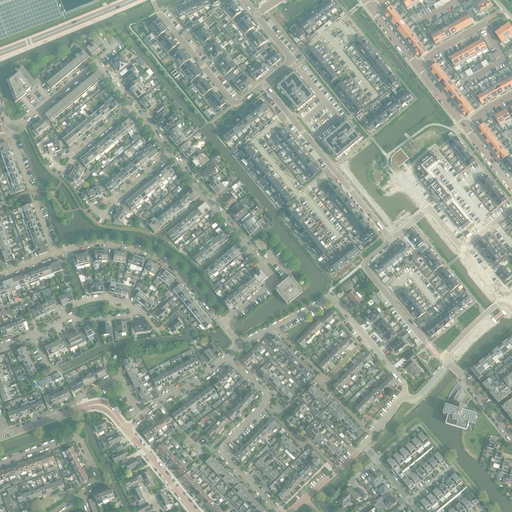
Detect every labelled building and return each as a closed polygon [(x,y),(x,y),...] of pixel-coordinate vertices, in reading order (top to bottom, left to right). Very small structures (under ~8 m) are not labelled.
[(0,0),(0,40),(8,37),(62,17),(55,0),(0,0)] [(196,0),(193,1),(198,12),(204,9),(204,8),(203,8),(199,0),(196,0)] [(206,0),(199,0),(203,8),(204,8),(209,5),(206,0)] [(329,0),(326,0),(323,3),(331,12),(336,8),(329,0)] [(409,0),(402,0),(408,9),(413,6),(409,0)] [(482,0),(478,0),(473,3),(475,6),(475,7),(479,13),(479,12),(481,14),(484,11),(483,10),(490,5),(489,4),(490,3),(488,0),(487,1),(486,0),(484,0),(483,1),(482,0)] [(193,1),(188,4),(193,15),(198,12),(193,1)] [(224,6),(222,8),(228,15),(237,7),(238,8),(238,7),(234,2),(228,7),(226,4),(224,6)] [(324,4),(319,8),(326,16),(331,12),(323,3),(324,4)] [(182,6),(186,15),(187,17),(193,15),(188,4),(182,6)] [(182,5),(175,8),(180,18),(186,15),(182,6),(182,5)] [(392,6),(384,12),(385,14),(385,15),(387,18),(388,17),(396,11),(392,6)] [(237,7),(228,15),(233,23),(238,19),(238,18),(236,16),(241,12),(238,8),(237,7)] [(319,8),(314,12),(321,20),(326,16),(319,8)] [(396,11),(388,17),(391,21),(391,22),(398,16),(399,16),(400,15),(396,11)] [(314,12),(309,16),(317,25),(316,24),(321,20),(314,12)] [(462,17),(467,26),(473,23),(471,19),(468,14),(462,17)] [(304,19),(312,29),(317,25),(309,16),(305,19),(304,19)] [(398,16),(391,22),(395,26),(402,20),(399,16),(398,16)] [(238,19),(233,23),(235,25),(236,25),(240,30),(250,22),(251,22),(247,18),(246,17),(240,21),(238,19)] [(462,17),(457,20),(462,30),(462,29),(467,26),(462,17)] [(304,19),(299,23),(306,32),(311,28),(312,29),(304,19)] [(149,22),(144,26),(146,29),(148,28),(152,32),(152,33),(161,25),(161,26),(161,25),(158,21),(156,20),(151,25),(149,22)] [(402,20),(395,26),(398,30),(398,31),(406,25),(402,20)] [(457,20),(452,23),(457,32),(462,30),(457,20)] [(250,22),(240,30),(244,35),(246,38),(251,34),(249,32),(254,27),(250,22)] [(452,23),(446,26),(447,27),(452,36),(452,35),(457,32),(452,23)] [(501,41),(502,43),(511,35),(511,28),(508,23),(495,33),(501,41)] [(200,30),(194,35),(198,40),(199,39),(207,32),(203,28),(205,26),(203,24),(198,28),(200,30)] [(152,32),(151,33),(155,39),(157,41),(161,38),(159,35),(165,31),(161,26),(161,25),(152,33),(152,32)] [(292,29),(291,30),(294,33),(293,33),(296,36),(300,40),(305,36),(297,25),(296,26),(295,25),(291,28),(292,29)] [(406,25),(398,31),(402,35),(409,29),(406,25)] [(442,30),(447,38),(452,35),(452,36),(447,27),(442,30)] [(409,29),(402,35),(405,39),(405,40),(413,34),(409,29)] [(436,32),(442,42),(442,41),(447,38),(442,30),(442,29),(436,32)] [(436,31),(430,35),(436,44),(441,41),(442,42),(436,32),(436,31)] [(207,32),(199,39),(203,44),(208,40),(210,42),(215,38),(213,36),(212,36),(208,32),(207,32)] [(251,34),(246,38),(252,45),(262,37),(258,32),(253,37),(251,34)] [(413,34),(405,40),(409,44),(416,38),(417,38),(413,33),(413,34)] [(161,38),(157,41),(163,49),(172,41),(169,36),(163,40),(161,38)] [(262,37),(252,45),(258,52),(262,49),(260,46),(267,41),(263,36),(262,37)] [(149,48),(152,45),(146,38),(143,40),(149,48)] [(212,44),(207,48),(210,53),(219,46),(216,41),(217,41),(215,38),(210,42),(212,44)] [(361,38),(352,45),(356,49),(365,42),(364,42),(361,38)] [(416,38),(409,44),(412,48),(412,49),(420,43),(416,38)] [(482,40),(476,43),(481,52),(482,52),(487,49),(482,40)] [(172,41),(163,49),(169,56),(173,52),(171,50),(176,45),(172,41)] [(92,55),(100,49),(94,42),(86,48),(92,55)] [(365,42),(356,49),(359,53),(368,46),(365,42)] [(423,47),(420,43),(412,49),(416,53),(423,47)] [(476,43),(471,46),(476,55),(481,52),(476,43)] [(210,53),(209,54),(214,59),(220,54),(222,56),(226,52),(224,50),(223,51),(219,46),(210,53)] [(368,46),(359,53),(362,57),(371,50),(368,46)] [(416,53),(415,53),(418,56),(420,58),(428,51),(424,46),(423,47),(416,53)] [(471,46),(466,48),(471,58),(476,55),(471,46)] [(314,48),(306,54),(309,57),(317,50),(316,51),(314,48)] [(466,48),(461,51),(466,61),(471,58),(466,48)] [(173,52),(169,56),(171,58),(173,57),(176,61),(184,55),(180,50),(175,54),(173,52)] [(317,50),(309,57),(312,60),(320,53),(317,50)] [(371,50),(362,57),(365,61),(374,54),(371,50)] [(51,89),(89,58),(83,51),(46,82),(51,89)] [(275,51),(270,55),(276,63),(281,59),(275,51)] [(461,51),(455,54),(461,64),(466,61),(461,51)] [(224,59),(218,63),(222,68),(222,69),(232,61),(228,55),(226,52),(222,56),(224,59)] [(320,53),(312,60),(314,63),(322,57),(323,57),(320,53)] [(120,54),(110,62),(119,72),(128,64),(120,54)] [(176,61),(175,62),(179,67),(178,68),(180,70),(185,66),(183,64),(189,59),(185,54),(184,55),(176,61)] [(374,54),(365,61),(366,61),(369,64),(368,65),(369,65),(378,58),(378,57),(377,58),(374,54)] [(455,54),(450,57),(455,67),(461,64),(455,54)] [(270,55),(265,59),(271,67),(276,63),(270,55)] [(322,57),(314,63),(317,67),(324,61),(322,57)] [(238,64),(237,65),(239,68),(240,67),(243,65),(248,60),(246,58),(245,59),(244,58),(237,63),(238,64)] [(378,58),(369,65),(372,69),(381,62),(381,61),(378,58)] [(222,68),(222,69),(225,73),(225,72),(227,74),(232,69),(234,72),(239,68),(237,65),(236,66),(232,61),(222,69),(222,68)] [(324,61),(317,67),(320,70),(327,64),(324,61)] [(381,62),(372,69),(375,73),(384,66),(381,62)] [(255,67),(254,68),(261,76),(261,75),(266,71),(260,63),(255,67)] [(437,63),(429,69),(433,74),(441,68),(437,63)] [(185,66),(180,70),(186,78),(188,76),(196,69),(196,70),(197,69),(193,64),(187,69),(185,66)] [(327,64),(320,70),(322,73),(330,67),(327,64)] [(122,77),(127,83),(137,75),(134,71),(136,70),(131,65),(126,69),(129,72),(122,77)] [(253,66),(248,70),(256,80),(257,79),(262,76),(261,75),(261,76),(254,68),(255,67),(253,66)] [(384,66),(375,73),(378,77),(387,70),(384,66)] [(32,91),(38,86),(22,67),(16,72),(18,74),(17,75),(16,74),(6,82),(7,82),(15,103),(26,94),(26,93),(31,89),(32,91)] [(330,67),(322,73),(325,76),(332,70),(330,67)] [(441,68),(433,74),(436,78),(444,72),(441,68)] [(196,69),(188,76),(192,80),(190,82),(192,85),(197,81),(195,79),(200,74),(196,70),(196,69)] [(332,70),(325,76),(328,80),(335,74),(332,70)] [(387,70),(378,77),(379,76),(382,80),(391,73),(390,73),(390,74),(387,70)] [(50,122),(103,79),(97,72),(95,74),(45,115),(50,122)] [(295,72),(277,86),(298,111),(316,97),(295,72)] [(444,72),(436,78),(440,83),(448,76),(444,72)] [(391,73),(382,80),(385,84),(384,85),(385,85),(394,77),(391,73)] [(242,74),(237,78),(238,79),(246,88),(250,84),(242,74)] [(335,74),(328,80),(330,83),(338,77),(335,74)] [(448,76),(440,83),(443,87),(451,81),(448,76)] [(394,77),(385,85),(388,89),(397,82),(394,78),(394,77)] [(511,83),(508,77),(503,80),(509,90),(509,89),(511,87),(511,83)] [(129,89),(133,94),(141,88),(144,86),(140,81),(140,80),(138,78),(135,81),(129,85),(131,88),(129,89)] [(197,81),(192,85),(198,92),(208,84),(204,79),(199,83),(197,81)] [(238,79),(233,83),(242,93),(247,89),(246,88),(238,79)] [(503,80),(498,83),(503,92),(508,90),(509,90),(503,80)] [(451,81),(443,87),(446,91),(454,85),(451,81)] [(342,82),(335,88),(338,92),(346,85),(345,86),(342,82)] [(498,83),(493,86),(498,96),(498,95),(503,92),(498,83)] [(208,84),(198,92),(204,99),(209,95),(207,93),(212,89),(208,84)] [(454,85),(446,91),(449,95),(449,96),(458,88),(455,84),(454,85)] [(346,85),(338,92),(340,95),(349,88),(346,85)] [(493,86),(487,89),(493,98),(498,95),(498,96),(493,86)] [(145,92),(141,88),(133,94),(137,99),(145,92)] [(349,88),(340,95),(343,99),(352,91),(349,88)] [(458,88),(449,96),(450,96),(453,100),(462,93),(458,88)] [(403,89),(398,93),(406,103),(406,102),(410,99),(403,89)] [(487,89),(482,91),(488,101),(493,98),(487,89)] [(481,90),(474,94),(476,97),(478,96),(482,104),(487,101),(488,102),(488,101),(482,91),(482,92),(481,90)] [(352,91),(343,99),(346,102),(353,96),(351,93),(352,92),(352,91)] [(209,95),(204,99),(206,102),(208,100),(212,105),(213,105),(220,98),(216,93),(210,98),(209,95)] [(398,93),(394,97),(402,106),(406,103),(398,93)] [(462,93),(453,100),(456,104),(465,97),(462,93)] [(139,101),(143,106),(151,99),(147,95),(139,101)] [(353,96),(346,102),(348,105),(356,99),(353,96)] [(111,97),(107,100),(108,102),(114,109),(118,105),(113,99),(111,97)] [(395,98),(390,101),(397,109),(401,106),(402,107),(402,106),(394,97),(395,98)] [(465,97),(456,104),(459,108),(468,101),(465,97)] [(212,105),(210,106),(215,111),(214,112),(216,114),(221,111),(219,108),(225,104),(224,102),(221,98),(220,98),(213,105),(212,105)] [(154,109),(157,107),(155,105),(155,104),(151,99),(143,106),(147,111),(149,109),(151,112),(154,109)] [(356,99),(348,105),(351,108),(360,101),(358,102),(356,99)] [(104,104),(104,105),(110,112),(114,109),(108,102),(107,100),(103,103),(104,104)] [(256,104),(256,105),(262,112),(261,112),(263,114),(268,110),(266,108),(262,103),(260,101),(256,104)] [(360,101),(351,108),(354,111),(362,104),(360,101)] [(385,104),(393,114),(393,113),(397,109),(390,101),(386,105),(385,104)] [(468,101),(459,108),(460,108),(463,112),(472,105),(468,101)] [(157,107),(154,109),(156,112),(153,115),(158,121),(167,114),(164,110),(166,109),(162,104),(157,107)] [(255,104),(251,108),(257,116),(257,115),(261,112),(262,112),(256,105),(256,104),(255,104)] [(362,104),(354,111),(356,115),(364,109),(361,106),(363,105),(362,104)] [(385,104),(381,107),(389,117),(393,114),(385,104)] [(104,105),(100,108),(106,116),(110,112),(104,105)] [(463,112),(462,113),(465,115),(467,117),(475,110),(472,105),(463,112)] [(381,107),(376,111),(377,112),(384,120),(388,117),(389,117),(381,107)] [(100,108),(95,112),(101,120),(106,116),(100,108)] [(251,108),(247,112),(254,121),(259,117),(257,115),(257,116),(251,108)] [(503,111),(500,112),(506,123),(511,120),(506,110),(503,111)] [(377,112),(373,116),(380,124),(384,120),(377,112),(376,111),(377,112)] [(95,112),(90,116),(96,124),(101,120),(95,112)] [(166,117),(168,120),(162,125),(167,132),(175,125),(172,122),(172,120),(176,117),(172,112),(166,117)] [(243,115),(242,115),(249,124),(250,125),(254,121),(247,112),(243,115)] [(497,115),(495,116),(501,127),(506,123),(500,112),(497,114),(497,115)] [(242,115),(237,119),(238,119),(245,127),(249,124),(242,115),(243,115),(242,115)] [(90,116),(86,120),(92,127),(96,124),(90,116)] [(373,116),(368,119),(375,128),(380,124),(373,116)] [(42,119),(37,123),(44,131),(48,127),(48,126),(51,124),(46,119),(44,121),(42,119)] [(129,119),(125,122),(131,129),(132,131),(136,127),(129,119)] [(238,119),(233,123),(241,132),(246,128),(245,127),(238,119)] [(368,119),(364,123),(370,131),(375,128),(368,119)] [(86,120),(81,124),(87,131),(92,127),(86,120)] [(348,121),(323,142),(337,159),(362,139),(348,121)] [(125,122),(121,125),(127,132),(127,133),(128,134),(132,131),(131,129),(125,122)] [(40,134),(44,131),(37,123),(32,127),(34,129),(31,131),(34,134),(36,136),(38,134),(39,135),(40,134)] [(229,126),(236,134),(236,135),(236,136),(241,132),(233,123),(229,126)] [(485,123),(476,130),(478,132),(480,135),(480,134),(489,128),(485,123)] [(81,124),(76,128),(82,134),(82,135),(83,134),(87,131),(81,124)] [(121,125),(116,129),(121,134),(123,136),(125,134),(127,133),(127,132),(121,125)] [(180,135),(182,133),(183,133),(177,126),(174,128),(169,133),(170,134),(171,135),(169,137),(173,142),(181,135),(180,135)] [(229,126),(224,130),(225,130),(231,138),(232,138),(236,135),(236,134),(229,126)] [(76,128),(72,131),(74,134),(78,139),(82,135),(82,134),(76,128)] [(489,128),(480,134),(484,139),(483,139),(492,132),(489,128)] [(116,129),(112,133),(113,134),(118,140),(123,136),(121,134),(116,129)] [(224,130),(220,134),(222,136),(226,141),(228,143),(232,139),(232,138),(231,138),(225,130),(224,130)] [(282,130),(274,136),(280,142),(287,136),(282,130)] [(68,134),(67,135),(73,143),(78,139),(74,134),(72,131),(68,134)] [(492,132),(483,139),(484,139),(487,143),(494,137),(496,136),(492,132)] [(110,134),(107,137),(113,144),(118,140),(113,134),(112,133),(110,134)] [(181,135),(173,142),(177,147),(185,140),(187,138),(182,133),(180,135),(181,135)] [(72,143),(73,143),(67,135),(62,139),(68,147),(72,143)] [(287,136),(280,142),(284,148),(292,142),(293,142),(288,136),(288,135),(287,136)] [(107,137),(103,140),(109,148),(113,144),(107,137)] [(456,137),(448,144),(451,148),(459,142),(460,141),(456,137)] [(494,137),(487,143),(490,147),(498,141),(497,141),(494,137)] [(58,141),(52,143),(55,153),(61,150),(60,148),(63,147),(61,140),(58,141)] [(103,140),(98,144),(104,152),(109,148),(103,140)] [(498,141),(490,147),(490,148),(490,147),(494,151),(493,152),(502,145),(499,140),(497,141),(498,141)] [(51,141),(42,144),(43,147),(46,153),(49,152),(49,155),(55,153),(52,143),(51,141)] [(0,144),(0,150),(1,155),(10,152),(9,149),(10,148),(9,145),(8,146),(6,142),(0,144)] [(179,149),(183,154),(190,147),(186,142),(179,149)] [(292,142),(284,148),(289,154),(297,148),(293,142),(292,142)] [(451,148),(450,148),(453,153),(454,152),(462,146),(459,142),(451,148)] [(98,144),(93,148),(99,156),(104,152),(98,144)] [(246,145),(239,152),(243,158),(244,158),(253,150),(252,148),(250,150),(249,148),(246,145)] [(502,145),(493,152),(494,152),(497,155),(497,156),(506,149),(502,145)] [(148,149),(148,150),(154,157),(154,156),(158,153),(152,146),(148,149)] [(190,147),(183,154),(187,159),(189,157),(191,159),(196,155),(201,151),(199,148),(196,150),(192,146),(190,147)] [(462,146),(454,152),(457,156),(465,150),(462,146)] [(93,148),(89,152),(95,159),(99,156),(93,148)] [(146,148),(142,151),(144,153),(150,160),(154,157),(148,150),(146,148)] [(297,148),(289,154),(294,161),(302,154),(297,148)] [(497,155),(496,156),(499,159),(499,158),(501,161),(508,155),(504,150),(506,149),(497,156),(497,155)] [(243,158),(248,164),(248,165),(249,164),(256,158),(254,155),(253,153),(255,152),(253,150),(244,158),(243,158)] [(457,156),(456,156),(460,161),(468,153),(465,150),(457,156)] [(146,163),(150,160),(144,153),(142,151),(138,154),(140,156),(146,163)] [(196,159),(192,162),(196,167),(198,165),(200,168),(200,167),(202,166),(209,160),(206,158),(204,159),(201,155),(203,153),(201,151),(200,152),(195,156),(196,159)] [(1,155),(3,161),(12,157),(10,152),(1,155)] [(89,152),(84,156),(90,163),(95,159),(89,152)] [(434,153),(417,167),(424,175),(421,178),(463,230),(471,223),(428,171),(440,161),(434,153)] [(468,153),(460,161),(463,165),(472,157),(471,157),(468,153)] [(302,154),(294,161),(299,167),(307,160),(302,154)] [(219,155),(211,161),(214,164),(221,158),(219,155)] [(85,167),(90,163),(84,156),(79,160),(85,167)] [(140,156),(136,159),(142,166),(146,163),(140,156)] [(3,161),(5,166),(14,163),(12,157),(3,161)] [(472,157),(463,165),(466,169),(475,161),(472,157),(471,157),(472,157)] [(131,161),(132,163),(138,170),(142,166),(136,159),(134,158),(131,161)] [(256,158),(249,164),(254,170),(263,162),(262,160),(260,162),(259,160),(256,158)] [(511,160),(510,158),(503,164),(507,168),(511,163),(511,160)] [(307,160),(299,167),(304,173),(312,166),(313,166),(312,166),(308,160),(307,160)] [(214,164),(211,161),(205,166),(207,169),(201,173),(207,181),(212,177),(211,176),(214,174),(215,175),(217,173),(214,169),(216,166),(214,164)] [(263,162),(254,170),(258,176),(266,170),(264,167),(263,165),(265,164),(263,162)] [(5,166),(7,172),(16,169),(14,163),(5,166)] [(132,163),(128,166),(134,173),(138,170),(132,163)] [(75,166),(72,172),(81,177),(84,172),(83,171),(85,169),(79,165),(77,168),(75,166)] [(128,166),(124,169),(130,176),(134,173),(128,166)] [(165,170),(164,170),(172,179),(176,175),(174,173),(168,166),(165,170)] [(312,166),(304,173),(309,179),(317,172),(312,166)] [(119,170),(120,172),(126,179),(130,176),(124,169),(123,167),(119,170)] [(258,176),(258,177),(263,182),(263,183),(264,182),(263,182),(271,176),(269,173),(268,171),(270,170),(268,168),(266,170),(258,176)] [(7,172),(9,178),(18,174),(16,169),(7,172)] [(164,170),(160,173),(166,180),(168,182),(172,179),(164,170)] [(77,182),(81,177),(72,172),(69,177),(71,179),(69,181),(75,185),(77,182)] [(120,172),(116,176),(122,183),(126,179),(120,172)] [(160,173),(156,176),(164,185),(168,182),(166,180),(160,173)] [(20,180),(18,174),(9,178),(7,178),(9,184),(20,180)] [(115,174),(111,177),(118,186),(122,183),(116,176),(115,174)] [(209,185),(213,190),(220,184),(217,179),(219,177),(217,174),(214,177),(209,181),(211,184),(209,185)] [(156,176),(153,179),(158,186),(160,188),(164,185),(156,176)] [(271,176),(263,182),(264,182),(268,188),(278,180),(277,178),(275,180),(273,178),(271,176)] [(487,176),(478,183),(481,188),(490,180),(490,181),(490,180),(487,176)] [(107,180),(108,182),(114,189),(118,186),(111,177),(107,180)] [(153,179),(149,183),(154,190),(158,186),(153,179)] [(11,190),(12,190),(22,186),(20,180),(9,184),(11,190)] [(278,180),(268,188),(273,194),(281,188),(279,185),(278,184),(280,182),(278,180)] [(490,180),(481,188),(484,192),(486,190),(493,184),(490,181),(490,180)] [(110,192),(114,189),(108,182),(104,185),(110,192)] [(221,196),(224,193),(229,189),(223,182),(220,184),(213,190),(217,195),(219,193),(221,196)] [(331,182),(322,189),(326,194),(327,193),(335,187),(334,187),(331,182)] [(149,183),(145,186),(150,193),(154,190),(149,183)] [(493,184),(486,190),(489,194),(496,188),(493,184)] [(24,191),(22,186),(12,190),(13,195),(16,194),(17,193),(22,191),(24,191)] [(98,187),(92,189),(96,198),(102,196),(101,194),(104,193),(101,186),(98,187)] [(145,186),(141,189),(146,196),(150,193),(145,186)] [(335,187),(327,193),(331,197),(338,191),(339,191),(335,186),(334,187),(335,187)] [(229,189),(224,193),(227,196),(221,201),(224,204),(224,205),(226,207),(227,207),(227,208),(236,201),(230,194),(234,190),(231,187),(229,189)] [(273,194),(273,195),(278,201),(278,200),(288,192),(287,191),(285,192),(283,191),(281,188),(273,194)] [(489,194),(487,195),(490,199),(499,192),(496,188),(489,194)] [(90,200),(96,198),(92,189),(86,191),(80,193),(81,196),(83,200),(89,198),(90,200)] [(141,189),(137,192),(143,199),(144,201),(148,197),(146,196),(141,189)] [(189,192),(186,195),(191,202),(199,196),(193,189),(189,192)] [(331,197),(330,198),(333,202),(334,202),(342,196),(338,191),(331,197)] [(137,192),(133,196),(139,203),(143,199),(137,192)] [(288,192),(278,200),(283,207),(291,200),(289,197),(288,196),(289,194),(288,192)] [(499,192),(490,199),(494,203),(502,196),(499,192)] [(180,196),(182,198),(188,205),(191,202),(186,195),(184,193),(180,196)] [(133,196),(129,199),(136,208),(140,205),(139,203),(133,196)] [(180,196),(177,199),(184,208),(188,205),(182,198),(180,196)] [(333,202),(332,203),(336,208),(345,200),(342,196),(334,202),(333,202)] [(502,196),(494,203),(497,208),(506,200),(503,196),(502,196)] [(132,211),(136,208),(129,199),(125,202),(131,209),(132,211)] [(177,199),(173,202),(175,204),(180,211),(184,208),(177,199)] [(345,200),(336,208),(340,212),(341,211),(349,205),(350,204),(346,200),(345,200)] [(173,202),(169,205),(176,214),(180,211),(175,204),(173,202)] [(119,207),(116,212),(125,218),(128,213),(130,214),(131,211),(124,203),(122,208),(119,207)] [(200,207),(197,209),(205,218),(208,215),(207,213),(210,209),(205,203),(200,207)] [(244,210),(245,209),(244,208),(243,208),(240,205),(239,206),(237,203),(231,208),(233,211),(231,213),(237,220),(247,213),(244,210)] [(20,213),(23,212),(31,209),(29,204),(21,207),(18,209),(20,213)] [(169,205),(166,208),(167,210),(173,217),(176,214),(169,205)] [(349,205),(341,211),(344,216),(353,209),(349,205)] [(291,206),(283,213),(286,217),(294,211),(294,210),(291,206)] [(166,208),(162,211),(163,213),(169,220),(173,217),(167,210),(166,208)] [(23,212),(25,218),(33,215),(31,209),(23,212)] [(197,209),(193,212),(199,219),(201,221),(205,218),(197,209)] [(353,209),(344,216),(348,220),(356,213),(353,209)] [(286,217),(289,222),(290,221),(298,215),(299,214),(295,210),(294,210),(294,211),(286,217)] [(160,216),(165,223),(169,220),(163,213),(162,211),(158,214),(160,216)] [(122,223),(125,218),(116,212),(113,218),(115,219),(112,224),(122,226),(124,224),(122,223)] [(193,212),(190,215),(195,222),(199,219),(193,212)] [(356,213),(348,220),(352,225),(360,218),(356,213)] [(248,214),(241,220),(242,222),(244,224),(242,226),(246,231),(257,222),(253,217),(254,216),(252,214),(249,216),(248,214)] [(23,219),(25,224),(35,221),(33,215),(25,218),(23,219)] [(190,215),(186,218),(193,227),(194,227),(197,224),(195,222),(190,215)] [(298,215),(290,221),(293,225),(301,218),(298,215)] [(160,216),(156,219),(162,226),(165,223),(160,216)] [(360,218),(352,225),(355,229),(363,222),(364,222),(360,217),(360,218)] [(186,218),(182,221),(188,228),(190,230),(193,227),(186,218)] [(301,218),(293,225),(296,229),(303,223),(305,222),(302,218),(301,218)] [(154,233),(162,226),(156,219),(152,222),(148,226),(154,233)] [(25,224),(27,230),(37,226),(35,221),(25,224)] [(182,221),(178,224),(184,231),(188,228),(182,221)] [(257,222),(246,231),(250,236),(252,234),(254,236),(255,235),(257,237),(260,234),(259,233),(263,229),(257,222)] [(363,222),(355,229),(359,234),(367,227),(364,222),(363,222)] [(303,223),(296,229),(299,233),(306,227),(303,223)] [(178,224),(174,228),(182,236),(185,233),(184,231),(178,224)] [(29,236),(31,235),(39,232),(37,226),(27,230),(29,236)] [(299,233),(302,237),(303,237),(310,231),(306,227),(299,233)] [(174,228),(170,231),(178,240),(182,236),(174,228)] [(369,229),(360,237),(364,243),(367,240),(368,240),(371,238),(370,238),(374,235),(373,234),(374,233),(371,230),(370,230),(369,229)] [(217,233),(219,236),(224,243),(228,239),(223,232),(221,230),(217,233)] [(174,243),(178,240),(170,231),(166,234),(172,241),(174,243)] [(310,231),(303,237),(306,241),(313,235),(310,231)] [(31,235),(33,241),(42,237),(39,232),(31,235)] [(411,236),(410,237),(419,248),(424,243),(421,239),(418,236),(415,232),(414,234),(412,234),(411,235),(411,236)] [(313,235),(306,241),(309,245),(316,239),(313,235)] [(219,236),(215,239),(220,246),(224,243),(219,236)] [(36,246),(44,243),(42,237),(33,241),(35,246),(36,246)] [(213,237),(209,240),(217,249),(220,246),(215,239),(213,237)] [(316,239),(309,245),(312,248),(312,249),(319,243),(320,242),(317,238),(316,239)] [(484,238),(476,245),(479,249),(487,243),(487,242),(484,238)] [(209,240),(206,243),(213,252),(217,249),(209,240)] [(487,243),(479,249),(482,253),(491,246),(492,245),(489,241),(487,242),(487,243)] [(398,247),(397,247),(404,255),(410,250),(404,242),(398,247)] [(37,249),(38,252),(39,255),(47,252),(46,249),(45,246),(44,243),(36,246),(37,249)] [(202,246),(204,248),(209,255),(213,252),(206,243),(202,246)] [(312,248),(312,249),(315,253),(316,253),(315,253),(322,247),(319,243),(312,249),(312,248)] [(351,245),(348,248),(354,255),(357,252),(351,245)] [(234,246),(230,250),(237,258),(242,255),(240,253),(234,246)] [(491,246),(482,253),(486,257),(493,250),(494,251),(494,250),(495,250),(491,246)] [(322,247),(315,253),(316,253),(319,257),(326,251),(322,247)] [(397,247),(391,252),(398,260),(404,255),(397,247),(398,247),(397,247)] [(200,251),(206,258),(209,255),(204,248),(200,251)] [(345,250),(351,258),(354,255),(348,248),(345,250)] [(1,253),(3,258),(12,254),(14,254),(12,249),(10,250),(1,253)] [(198,249),(194,252),(200,259),(202,261),(206,258),(200,251),(198,249)] [(344,249),(340,252),(341,253),(347,260),(351,258),(345,250),(344,249)] [(429,249),(421,255),(425,259),(433,253),(429,249)] [(230,250),(226,253),(234,262),(237,258),(230,250)] [(493,250),(486,257),(489,261),(497,254),(494,251),(493,250)] [(95,255),(91,255),(92,263),(95,263),(95,262),(101,261),(101,251),(94,251),(95,255)] [(107,263),(110,263),(110,254),(107,254),(107,251),(101,251),(101,261),(107,261),(107,263)] [(113,262),(119,262),(120,252),(114,251),(114,254),(110,254),(110,263),(113,263),(113,262)] [(87,252),(81,254),(84,265),(90,264),(92,263),(91,255),(88,255),(87,252)] [(124,265),(127,265),(129,257),(126,256),(127,253),(120,252),(119,262),(125,263),(124,265)] [(200,263),(202,261),(200,259),(194,252),(190,255),(191,255),(192,257),(198,264),(200,263)] [(391,252),(385,257),(392,265),(398,260),(391,252)] [(226,253),(223,256),(230,265),(234,262),(226,253)] [(341,253),(338,256),(344,263),(347,260),(341,253)] [(433,253),(425,259),(428,263),(436,257),(433,253)] [(14,259),(12,254),(3,258),(5,263),(14,259)] [(81,266),(84,265),(81,254),(75,255),(76,258),(72,259),(75,267),(76,271),(77,270),(79,270),(80,269),(81,268),(81,267),(81,266)] [(497,254),(489,261),(492,265),(500,259),(497,254)] [(133,258),(129,257),(127,265),(130,266),(130,267),(135,269),(140,257),(134,255),(133,258)] [(223,256),(219,259),(226,268),(230,265),(223,256)] [(338,256),(335,258),(341,266),(344,263),(338,256)] [(145,259),(140,257),(135,269),(141,271),(142,269),(145,259)] [(385,257),(379,262),(386,270),(392,265),(385,257)] [(428,263),(427,264),(430,268),(439,261),(436,257),(428,263)] [(332,261),(338,268),(341,266),(335,258),(332,261)] [(219,259),(215,262),(222,271),(226,268),(219,259)] [(331,259),(327,262),(328,264),(328,263),(334,271),(338,268),(332,261),(331,259)] [(144,270),(149,273),(151,269),(154,264),(148,261),(144,270)] [(439,261),(430,268),(434,272),(437,270),(443,265),(439,261)] [(55,263),(50,265),(53,273),(58,272),(63,270),(59,262),(55,263)] [(215,262),(211,265),(219,274),(222,271),(215,262)] [(379,262),(373,267),(380,275),(386,270),(379,262)] [(328,264),(325,266),(331,274),(334,271),(328,263),(328,264)] [(153,277),(156,278),(161,271),(158,269),(159,267),(154,264),(151,269),(149,273),(154,275),(153,277)] [(50,265),(45,267),(49,278),(54,276),(53,273),(50,265)] [(211,265),(208,268),(213,275),(215,277),(219,274),(211,265)] [(503,266),(498,271),(500,274),(503,277),(506,280),(507,279),(508,280),(511,277),(510,277),(511,276),(503,266)] [(45,267),(41,269),(44,277),(45,280),(49,278),(45,267)] [(210,278),(213,275),(208,268),(204,271),(210,278)] [(438,275),(437,276),(440,280),(441,280),(441,279),(449,273),(446,269),(439,275),(438,275)] [(261,270),(253,277),(259,284),(261,282),(262,283),(265,281),(264,279),(266,277),(261,270)] [(159,279),(164,282),(170,275),(165,271),(163,273),(161,271),(156,278),(158,280),(159,279)] [(31,272),(26,274),(29,282),(30,284),(35,282),(34,281),(31,272)] [(449,273),(441,279),(441,280),(444,283),(445,283),(452,277),(449,273)] [(175,279),(170,275),(164,282),(168,286),(167,287),(170,289),(176,283),(173,281),(175,279)] [(21,276),(17,277),(20,286),(20,288),(25,286),(25,284),(21,276)] [(244,280),(251,290),(255,287),(249,280),(247,277),(244,280)] [(253,277),(249,280),(255,287),(259,284),(253,277)] [(444,283),(443,284),(447,288),(456,281),(452,277),(445,283),(444,283)] [(282,283),(276,288),(277,290),(276,291),(281,297),(280,297),(281,297),(286,303),(287,302),(289,303),(295,298),(295,299),(295,298),(301,293),(300,292),(301,290),(296,284),(297,284),(296,284),(291,278),(290,279),(288,278),(285,281),(284,280),(282,282),(282,283)] [(12,279),(7,281),(8,283),(11,292),(16,290),(15,288),(12,280),(12,279)] [(240,283),(240,284),(248,293),(251,290),(244,280),(240,283)] [(7,281),(2,283),(6,293),(11,292),(8,283),(7,281)] [(348,281),(343,286),(345,289),(344,290),(346,292),(347,291),(347,292),(353,287),(351,284),(348,281)] [(456,281),(447,288),(450,292),(459,285),(456,281)] [(103,290),(106,289),(106,282),(102,283),(102,282),(96,283),(97,293),(104,292),(103,290)] [(108,292),(114,293),(116,283),(110,282),(110,283),(106,282),(106,289),(108,290),(108,292)] [(91,294),(97,293),(96,283),(90,284),(85,285),(86,286),(87,289),(88,292),(91,291),(91,294)] [(173,290),(176,295),(184,288),(180,284),(178,286),(176,283),(170,289),(172,291),(173,290)] [(240,284),(236,287),(244,296),(248,293),(240,284)] [(128,286),(122,285),(120,295),(126,296),(127,293),(130,294),(133,287),(128,286)] [(66,293),(64,294),(68,303),(74,301),(73,298),(76,297),(73,290),(72,287),(68,289),(67,289),(66,290),(66,292),(66,293)] [(236,287),(232,290),(240,299),(244,296),(236,287)] [(176,295),(180,299),(188,293),(184,288),(176,295)] [(133,299),(138,303),(144,295),(139,291),(135,289),(132,295),(135,297),(133,299)] [(407,289),(399,295),(402,299),(410,292),(407,289)] [(228,293),(229,293),(236,302),(240,299),(232,290),(228,293)] [(353,290),(347,295),(350,299),(356,305),(361,301),(353,290)] [(410,292),(402,299),(405,302),(413,295),(410,292)] [(180,299),(183,303),(191,297),(188,293),(180,299)] [(229,293),(225,297),(232,306),(236,302),(229,293)] [(465,293),(461,296),(467,304),(472,300),(465,293)] [(58,298),(56,299),(59,305),(61,304),(62,306),(68,303),(64,294),(58,297),(58,298)] [(138,303),(143,306),(149,298),(144,295),(138,303)] [(376,304),(380,302),(375,295),(371,298),(376,304)] [(413,295),(405,302),(407,305),(416,299),(413,295)] [(461,296),(457,299),(458,300),(463,307),(467,304),(461,296)] [(183,303),(187,307),(195,301),(191,297),(183,303)] [(228,309),(232,306),(225,297),(221,300),(222,302),(228,309)] [(154,302),(149,298),(143,306),(148,310),(150,308),(152,310),(157,305),(154,302)] [(53,300),(47,303),(51,312),(57,309),(56,307),(59,305),(56,299),(53,300)] [(416,299),(407,305),(410,309),(418,302),(416,299)] [(453,302),(460,310),(463,307),(458,300),(457,299),(453,302)] [(160,320),(166,315),(167,314),(165,311),(165,310),(169,306),(165,301),(159,307),(161,309),(155,315),(160,320)] [(187,307),(190,312),(198,305),(195,301),(187,307)] [(449,304),(448,305),(449,306),(456,314),(460,310),(453,302),(453,301),(449,304)] [(418,302),(410,309),(413,312),(421,305),(418,302)] [(47,303),(42,305),(46,314),(51,312),(47,303)] [(41,317),(46,314),(42,305),(36,308),(41,317)] [(190,312),(194,316),(200,311),(201,309),(200,307),(198,305),(190,312)] [(421,305),(413,312),(415,315),(424,308),(421,305)] [(35,320),(41,317),(36,308),(36,307),(33,308),(32,306),(26,309),(28,313),(31,319),(34,317),(35,320)] [(449,306),(445,309),(446,310),(453,319),(452,317),(456,314),(449,306)] [(424,308),(415,315),(418,319),(426,312),(424,308)] [(194,316),(197,320),(200,318),(205,313),(201,309),(200,311),(194,316)] [(332,309),(328,313),(333,319),(337,314),(332,309)] [(375,310),(365,318),(366,318),(366,320),(367,321),(368,321),(370,323),(373,320),(373,321),(377,318),(376,318),(380,315),(375,310)] [(446,310),(441,313),(449,323),(449,322),(453,319),(446,310)] [(172,332),(182,325),(177,319),(179,317),(175,313),(170,317),(172,320),(172,321),(172,323),(167,326),(172,332)] [(197,320),(200,324),(208,318),(205,313),(200,318),(197,320)] [(328,313),(323,318),(329,323),(333,319),(328,313)] [(441,313),(437,317),(445,327),(447,325),(449,323),(441,313)] [(20,318),(15,319),(19,330),(24,328),(22,320),(23,319),(23,318),(22,317),(20,317),(20,318)] [(437,317),(432,321),(434,322),(440,330),(441,330),(440,329),(444,326),(445,327),(437,317)] [(212,322),(208,318),(200,324),(199,326),(201,329),(204,329),(212,322)] [(323,318),(319,322),(323,326),(324,327),(329,323),(323,318)] [(15,319),(9,321),(13,332),(19,330),(15,319)] [(384,320),(375,327),(379,332),(388,325),(388,324),(384,319),(384,320)] [(318,320),(314,325),(319,330),(323,326),(319,322),(318,320)] [(9,321),(4,323),(8,334),(13,332),(9,321)] [(139,331),(148,330),(147,323),(145,324),(145,321),(134,322),(134,325),(131,325),(132,335),(136,334),(136,332),(139,332),(139,331)] [(121,333),(126,333),(125,322),(117,323),(118,331),(115,332),(115,338),(122,337),(121,333)] [(430,326),(436,334),(439,331),(440,330),(434,322),(430,326)] [(109,336),(112,336),(111,327),(108,328),(108,324),(101,325),(103,335),(109,334),(109,336)] [(388,325),(379,332),(380,331),(384,336),(383,337),(392,329),(392,330),(393,329),(389,324),(388,324),(388,325)] [(427,325),(424,328),(431,337),(433,336),(435,333),(436,334),(430,326),(428,324),(427,325)] [(84,331),(81,332),(84,338),(86,341),(86,342),(89,341),(88,337),(93,335),(89,325),(83,328),(84,331)] [(314,325),(309,329),(315,334),(319,330),(314,325)] [(309,329),(305,333),(310,338),(315,334),(309,329)] [(392,329),(383,337),(387,342),(396,335),(392,330),(392,329)] [(77,331),(72,334),(76,343),(77,345),(86,341),(84,338),(81,332),(79,333),(77,331)] [(305,333),(301,337),(306,343),(310,338),(305,333)] [(67,339),(65,340),(68,346),(69,349),(77,345),(76,343),(72,334),(66,337),(67,339)] [(271,342),(275,346),(280,341),(276,336),(274,338),(271,342)] [(348,336),(344,340),(349,346),(353,342),(348,336)] [(302,347),(306,343),(301,337),(296,342),(302,347)] [(61,339),(55,342),(60,351),(65,348),(68,346),(65,340),(62,342),(61,339)] [(393,345),(390,348),(392,350),(391,351),(393,353),(394,352),(395,353),(406,344),(401,339),(396,343),(396,342),(393,345)] [(511,345),(507,339),(502,343),(508,351),(511,347),(511,345)] [(344,340),(340,345),(345,350),(349,346),(344,340)] [(276,347),(279,350),(284,345),(280,341),(275,346),(273,347),(275,349),(276,347)] [(55,342),(50,345),(54,354),(60,351),(55,342)] [(208,349),(206,350),(211,356),(212,354),(213,354),(214,354),(216,356),(221,352),(218,347),(218,346),(216,344),(215,344),(213,342),(212,342),(209,344),(209,345),(211,347),(209,349),(208,349)] [(259,343),(254,348),(259,353),(260,353),(264,349),(264,348),(259,344),(259,343)] [(504,354),(508,351),(502,343),(498,347),(504,354)] [(50,345),(44,347),(49,357),(54,354),(50,345)] [(280,351),(283,354),(289,349),(284,345),(279,350),(280,351)] [(340,345),(335,349),(341,354),(345,350),(340,345)] [(16,351),(19,356),(26,352),(24,347),(16,351)] [(499,358),(504,354),(498,347),(493,351),(499,358)] [(254,348),(250,352),(255,358),(258,355),(259,356),(261,354),(260,353),(259,353),(254,348)] [(283,354),(288,359),(293,353),(289,349),(283,354)] [(335,349),(331,353),(336,358),(341,354),(335,349)] [(197,353),(200,359),(201,362),(204,361),(205,360),(206,361),(207,363),(213,358),(211,356),(206,350),(203,353),(200,350),(200,351),(197,353)] [(494,362),(499,358),(493,351),(488,355),(494,362)] [(19,356),(22,362),(29,358),(26,352),(19,356)] [(250,352),(246,356),(251,362),(255,358),(250,352)] [(366,352),(362,357),(367,362),(371,358),(366,352)] [(411,352),(404,358),(407,361),(414,355),(411,352)] [(290,361),(292,363),(297,358),(294,354),(293,353),(288,359),(286,361),(288,363),(290,361)] [(331,353),(327,357),(332,363),(336,358),(331,353)] [(490,366),(494,362),(488,355),(484,358),(490,366)] [(247,366),(251,362),(246,356),(241,360),(247,366)] [(196,357),(190,360),(194,368),(200,365),(196,357)] [(327,357),(323,362),(328,367),(332,363),(327,357)] [(362,357),(358,361),(363,366),(367,362),(362,357)] [(21,369),(22,368),(32,363),(29,358),(22,362),(23,364),(20,366),(21,369)] [(121,360),(124,367),(132,364),(129,358),(126,360),(125,358),(121,360)] [(294,365),(296,367),(301,362),(297,358),(292,363),(290,365),(292,367),(294,365)] [(485,370),(490,366),(484,358),(479,362),(485,370)] [(190,360),(185,363),(189,371),(194,368),(190,360)] [(358,361),(354,365),(359,370),(363,366),(358,361)] [(296,367),(300,371),(306,366),(301,362),(296,367)] [(324,371),(328,367),(323,362),(318,366),(324,371)] [(481,374),(485,370),(479,362),(474,366),(481,374)] [(22,368),(25,373),(34,368),(32,363),(22,368)] [(185,363),(179,366),(183,374),(189,371),(185,363)] [(413,363),(407,368),(411,372),(410,373),(414,377),(420,372),(416,367),(416,366),(413,363)] [(124,367),(127,373),(134,369),(132,364),(124,367)] [(355,375),(359,370),(354,365),(349,369),(355,375)] [(179,366),(174,369),(178,377),(183,374),(179,366)] [(258,371),(263,375),(268,370),(264,366),(258,371)] [(302,374),(304,376),(310,370),(306,366),(300,371),(299,373),(301,375),(302,374)] [(474,366),(470,369),(481,382),(481,383),(485,379),(481,374),(474,366)] [(37,374),(34,368),(25,373),(16,378),(18,382),(20,381),(23,379),(23,380),(29,377),(30,378),(37,374)] [(96,369),(97,371),(101,378),(106,375),(103,368),(100,370),(99,368),(96,369)] [(230,368),(225,372),(231,378),(235,373),(230,368)] [(127,373),(130,378),(137,374),(134,369),(127,373)] [(174,369),(168,372),(172,380),(178,377),(174,369)] [(350,379),(355,375),(349,369),(345,374),(350,379)] [(263,375),(267,380),(272,374),(268,370),(263,375)] [(311,371),(310,370),(304,376),(309,380),(314,375),(311,371)] [(97,371),(92,374),(95,381),(101,378),(97,371)] [(168,372),(163,375),(167,382),(172,380),(168,372)] [(225,372),(221,376),(226,382),(231,378),(225,372)] [(267,380),(271,384),(276,379),(278,377),(273,373),(272,374),(267,380)] [(92,374),(86,377),(90,383),(95,381),(92,374)] [(137,374),(130,378),(133,384),(136,382),(140,380),(137,374)] [(345,374),(341,378),(346,383),(348,385),(350,383),(348,381),(350,379),(345,374)] [(163,375),(158,377),(162,385),(163,384),(167,382),(163,375)] [(221,376),(217,381),(220,384),(222,386),(224,387),(228,383),(226,382),(221,376)] [(390,376),(386,381),(391,386),(393,384),(395,382),(390,376)] [(509,387),(511,384),(511,382),(507,376),(503,380),(509,387)] [(75,380),(76,382),(79,389),(85,386),(81,379),(80,377),(75,380)] [(86,377),(81,379),(85,386),(88,384),(90,383),(86,377)] [(156,388),(162,385),(158,377),(152,380),(154,384),(156,388)] [(271,384),(275,388),(280,383),(282,381),(278,377),(276,379),(271,384)] [(482,384),(486,389),(494,382),(490,377),(482,384)] [(341,378),(337,382),(342,387),(345,384),(346,383),(341,378)] [(136,382),(133,384),(135,389),(143,385),(147,383),(145,381),(141,382),(140,380),(136,382)] [(220,388),(222,386),(220,384),(217,381),(213,384),(213,385),(217,390),(216,391),(219,394),(223,391),(220,388)] [(275,388),(279,392),(285,387),(283,385),(284,384),(282,381),(280,383),(275,388)] [(382,384),(381,385),(387,390),(391,386),(386,381),(382,384)] [(74,391),(79,389),(76,382),(71,384),(70,385),(74,391)] [(337,392),(342,387),(337,382),(334,384),(332,386),(337,392)] [(486,389),(490,393),(498,387),(494,382),(486,389)] [(135,389),(138,394),(146,391),(143,385),(135,389)] [(279,392),(284,397),(291,389),(287,385),(285,387),(279,392)] [(306,390),(311,395),(316,390),(312,385),(306,390)] [(381,385),(377,389),(381,393),(382,395),(387,390),(381,385)] [(211,386),(206,390),(211,397),(216,393),(211,386)] [(376,387),(371,392),(376,397),(381,393),(377,389),(376,387)] [(490,393),(494,398),(502,392),(501,391),(498,387),(490,393)] [(507,387),(501,391),(502,392),(494,398),(498,403),(511,392),(509,390),(507,392),(506,391),(509,389),(507,387)] [(0,390),(0,391),(2,396),(9,393),(7,388),(0,390)] [(295,394),(291,389),(284,397),(288,401),(293,396),(295,394)] [(66,390),(60,392),(64,400),(69,397),(66,390)] [(206,390),(201,393),(206,400),(211,397),(206,390)] [(248,391),(246,393),(253,400),(257,396),(251,390),(249,392),(248,391)] [(311,395),(315,399),(321,394),(316,390),(311,395)] [(138,394),(141,399),(148,396),(146,391),(138,394)] [(12,392),(9,393),(2,396),(4,402),(11,399),(10,396),(13,395),(12,392)] [(60,392),(55,395),(58,402),(64,400),(60,392)] [(371,392),(367,396),(372,402),(376,397),(371,392)] [(200,394),(196,397),(201,404),(206,400),(201,393),(200,394)] [(246,396),(243,398),(249,404),(253,400),(246,393),(244,394),(245,395),(246,396)] [(317,401),(319,403),(325,398),(321,394),(315,399),(314,400),(316,402),(317,401)] [(47,407),(53,405),(49,397),(50,397),(48,395),(43,398),(44,400),(47,407)] [(55,395),(50,397),(49,397),(53,405),(58,402),(55,395)] [(39,402),(36,403),(39,411),(45,409),(42,401),(40,396),(37,397),(39,402)] [(151,401),(148,396),(141,399),(144,405),(151,401)] [(367,396),(363,400),(368,406),(372,402),(367,396)] [(196,397),(191,401),(196,408),(200,405),(201,404),(196,397)] [(505,412),(511,406),(511,397),(501,407),(505,412)] [(243,398),(239,403),(244,408),(249,404),(243,398)] [(329,402),(325,398),(319,403),(318,405),(320,406),(321,405),(324,408),(329,402)] [(363,400),(359,405),(364,410),(368,406),(363,400)] [(191,401),(186,404),(191,411),(196,408),(191,401)] [(29,402),(24,404),(28,415),(33,413),(30,405),(29,402)] [(302,402),(297,407),(305,415),(309,410),(307,408),(302,402)] [(36,403),(30,405),(33,413),(39,411),(36,403)] [(239,403),(234,407),(240,413),(244,408),(239,403)] [(328,410),(331,412),(336,407),(337,406),(334,403),(333,404),(331,403),(326,408),(325,409),(327,411),(328,410)] [(22,407),(19,408),(22,417),(28,415),(24,404),(23,404),(21,405),(22,407)] [(186,404),(181,408),(186,415),(191,411),(186,404)] [(475,422),(475,423),(478,414),(446,404),(443,413),(444,413),(444,412),(449,413),(446,424),(467,430),(470,420),(475,421),(475,422)] [(360,414),(364,410),(359,405),(354,409),(360,414)] [(13,409),(13,411),(16,419),(22,417),(19,408),(18,407),(13,409)] [(234,407),(230,411),(236,417),(240,413),(234,407)] [(297,407),(293,411),(298,416),(301,414),(303,416),(305,415),(297,407)] [(331,412),(335,417),(340,411),(341,410),(338,407),(337,409),(336,407),(331,412)] [(181,408),(176,411),(181,418),(186,415),(181,408)] [(10,421),(16,419),(13,411),(8,414),(10,421)] [(176,422),(181,418),(176,411),(171,415),(176,422)] [(232,421),(236,417),(230,411),(226,415),(232,421)] [(293,411),(289,415),(294,420),(298,416),(293,411)] [(335,417),(339,421),(344,416),(340,411),(335,417)] [(167,415),(162,419),(166,425),(171,422),(173,424),(175,423),(170,416),(168,417),(167,415)] [(219,420),(225,426),(227,424),(227,425),(230,422),(223,415),(219,420)] [(296,423),(294,420),(289,415),(287,417),(286,416),(283,418),(284,419),(290,425),(292,422),(294,425),(296,423)] [(339,421),(343,425),(348,420),(344,416),(339,421)] [(162,419),(157,423),(161,429),(166,425),(162,419)] [(94,424),(97,431),(99,433),(103,431),(102,429),(107,426),(103,420),(94,424)] [(219,420),(215,424),(221,431),(224,428),(225,426),(219,420)] [(265,424),(271,430),(273,431),(275,429),(275,430),(278,427),(279,429),(281,427),(275,421),(273,423),(270,420),(265,424)] [(343,425),(348,429),(353,424),(348,420),(343,425)] [(157,423),(152,426),(156,432),(161,429),(157,423)] [(215,424),(210,428),(216,434),(217,435),(218,433),(221,431),(215,424)] [(265,424),(261,429),(266,434),(268,432),(271,434),(273,432),(273,431),(271,430),(265,424)] [(305,429),(309,434),(315,428),(310,424),(305,429)] [(351,435),(352,434),(357,429),(353,424),(348,429),(346,431),(351,435)] [(152,426),(147,429),(153,437),(155,436),(154,434),(156,432),(152,426)] [(212,438),(216,434),(210,428),(206,433),(212,438)] [(309,434),(314,438),(319,433),(315,428),(309,434)] [(148,441),(153,437),(147,429),(142,433),(148,441)] [(261,429),(257,433),(262,438),(266,434),(261,429)] [(361,433),(357,429),(352,434),(356,438),(361,433)] [(419,437),(417,439),(423,446),(428,442),(429,441),(422,432),(418,435),(419,437)] [(110,446),(121,440),(118,433),(106,439),(110,446)] [(257,433),(253,437),(258,442),(260,440),(262,442),(264,440),(262,438),(257,433)] [(314,438),(318,442),(323,437),(319,433),(314,438)] [(318,442),(322,446),(327,441),(329,440),(329,439),(325,435),(323,437),(318,442)] [(278,441),(282,445),(288,440),(283,436),(278,441)] [(253,437),(249,441),(254,446),(258,442),(253,437)] [(413,442),(411,444),(410,444),(416,451),(423,446),(417,439),(416,437),(411,440),(413,442)] [(285,447),(287,449),(292,444),(288,440),(282,445),(280,447),(283,449),(285,447)] [(322,446),(326,451),(332,445),(331,445),(333,444),(329,440),(327,441),(322,446)] [(249,441),(244,446),(249,451),(254,446),(249,441)] [(486,454),(492,456),(494,451),(496,445),(495,445),(495,442),(490,441),(489,443),(486,442),(483,452),(486,453),(486,454)] [(156,449),(160,453),(166,448),(168,446),(164,442),(162,444),(156,449)] [(407,447),(404,449),(410,457),(416,451),(410,444),(411,444),(409,442),(405,446),(407,447)] [(285,451),(289,456),(296,448),(292,444),(287,449),(285,451)] [(326,451),(331,455),(337,448),(333,444),(331,445),(332,445),(326,451)] [(244,446),(240,450),(245,455),(249,451),(244,446)] [(400,452),(398,454),(404,462),(410,457),(404,449),(403,447),(399,451),(400,452)] [(64,459),(67,457),(74,454),(73,451),(74,451),(72,448),(61,453),(64,459)] [(160,453),(164,458),(170,453),(166,448),(160,453)] [(300,453),(296,448),(289,456),(293,460),(295,458),(300,453)] [(341,453),(337,448),(331,455),(335,459),(341,453)] [(117,453),(111,456),(115,463),(121,460),(126,457),(122,450),(117,453)] [(241,459),(245,455),(240,450),(236,454),(241,459)] [(494,463),(500,465),(502,460),(503,455),(502,454),(503,452),(498,450),(497,452),(494,451),(492,456),(493,456),(493,458),(495,459),(494,463)] [(310,461),(311,461),(316,467),(320,462),(317,459),(319,457),(313,451),(311,453),(312,455),(311,456),(313,458),(310,461)] [(398,467),(398,466),(404,462),(398,454),(397,452),(393,456),(394,457),(392,459),(398,466),(398,467)] [(437,453),(432,457),(438,465),(440,463),(442,464),(446,461),(438,452),(437,453)] [(45,454),(46,455),(49,463),(54,461),(51,453),(49,454),(48,453),(45,454)] [(67,464),(70,462),(77,459),(75,456),(76,456),(75,453),(74,454),(67,457),(68,460),(66,461),(67,464)] [(164,458),(169,462),(174,457),(170,453),(164,458)] [(40,457),(40,458),(40,457),(43,465),(49,463),(46,455),(43,456),(43,455),(40,457)] [(205,462),(209,467),(215,460),(211,456),(205,462)] [(34,459),(34,460),(35,460),(37,467),(43,465),(40,457),(40,458),(38,458),(37,457),(34,459)] [(126,457),(121,460),(123,465),(124,464),(128,470),(139,465),(135,458),(128,462),(126,457)] [(169,462),(173,466),(178,461),(174,457),(169,462)] [(432,457),(426,463),(432,470),(434,468),(435,470),(439,466),(438,465),(432,457)] [(70,469),(72,468),(79,464),(78,462),(79,461),(78,458),(77,459),(70,462),(71,465),(69,466),(70,469)] [(399,475),(403,472),(402,471),(399,467),(398,466),(398,467),(398,466),(392,459),(391,458),(387,461),(391,466),(390,467),(392,470),(393,469),(399,475)] [(173,466),(177,471),(182,466),(184,464),(181,462),(183,461),(181,459),(178,461),(173,466)] [(255,464),(259,469),(264,463),(260,459),(255,464)] [(501,473),(507,475),(508,475),(509,469),(511,464),(510,463),(510,461),(505,459),(505,461),(502,460),(500,465),(499,469),(502,470),(501,473)] [(28,461),(29,462),(32,469),(33,472),(38,469),(37,467),(35,460),(34,460),(32,461),(32,460),(28,461)] [(209,467),(213,471),(219,465),(215,460),(209,467)] [(311,461),(306,466),(312,471),(316,467),(311,461)] [(23,463),(23,464),(26,471),(32,469),(29,462),(26,463),(26,462),(23,463)] [(259,469),(263,473),(268,468),(264,463),(259,469)] [(426,463),(419,468),(425,475),(426,475),(428,473),(429,475),(433,471),(432,470),(426,463)] [(17,465),(18,466),(20,473),(21,475),(22,475),(26,474),(27,472),(26,471),(23,464),(21,465),(20,464),(17,465)] [(72,472),(73,474),(82,470),(82,469),(81,467),(82,467),(80,464),(79,464),(72,468),(74,471),(72,472)] [(213,471),(218,475),(224,469),(219,465),(213,471)] [(12,467),(12,468),(15,475),(20,473),(18,466),(15,467),(15,466),(12,467)] [(186,470),(182,466),(177,471),(181,475),(186,470)] [(306,466),(302,470),(307,475),(312,471),(306,466)] [(6,469),(6,470),(9,477),(15,475),(12,468),(10,469),(9,468),(6,469)] [(263,473),(267,477),(273,472),(272,472),(268,468),(263,473)] [(303,479),(307,475),(302,470),(301,468),(296,472),(298,474),(303,479)] [(419,468),(413,473),(419,480),(420,480),(422,478),(423,480),(427,476),(426,475),(425,475),(419,468)] [(72,474),(75,480),(85,475),(84,473),(85,472),(83,469),(82,469),(82,470),(73,474),(72,474)] [(218,475),(222,479),(228,473),(224,469),(218,475)] [(0,471),(1,472),(4,480),(9,477),(6,470),(4,471),(4,470),(0,471)] [(274,470),(272,472),(273,472),(267,477),(269,479),(268,480),(271,482),(272,481),(277,476),(279,474),(274,470)] [(147,471),(136,477),(139,482),(139,483),(144,481),(146,486),(153,482),(147,471)] [(299,483),(303,479),(298,474),(296,472),(291,476),(294,478),(299,483)] [(407,478),(403,473),(403,472),(399,475),(404,482),(403,483),(405,486),(406,485),(411,490),(415,487),(413,485),(408,479),(407,478)] [(222,479),(226,484),(232,478),(228,473),(222,479)] [(368,478),(372,483),(379,477),(375,473),(373,474),(373,473),(371,475),(371,476),(368,478)] [(413,485),(416,483),(417,485),(421,481),(420,480),(419,480),(413,473),(407,478),(408,479),(413,485)] [(455,473),(449,478),(450,480),(456,487),(462,482),(455,473)] [(86,474),(85,475),(75,480),(78,485),(87,480),(86,478),(87,477),(86,474)] [(180,479),(184,483),(190,478),(186,474),(180,479)] [(135,475),(124,481),(127,488),(131,486),(133,490),(138,488),(139,487),(136,483),(139,482),(136,477),(135,475)] [(372,483),(375,487),(382,481),(379,477),(372,483)] [(184,483),(189,488),(197,480),(195,478),(192,481),(190,478),(184,483)] [(237,482),(232,478),(226,484),(231,488),(237,482)] [(294,478),(289,483),(295,488),(299,483),(294,478)] [(449,478),(442,483),(444,485),(450,492),(456,487),(450,480),(449,478)] [(55,481),(56,483),(58,490),(64,487),(62,481),(58,482),(58,480),(55,481)] [(189,488),(193,492),(198,487),(200,485),(197,483),(199,482),(197,480),(189,488)] [(283,485),(290,492),(295,488),(289,483),(287,480),(285,482),(286,483),(283,485)] [(49,482),(50,485),(53,492),(58,490),(56,483),(53,484),(52,481),(49,482)] [(375,487),(379,491),(385,486),(382,481),(375,487)] [(232,489),(236,494),(242,488),(238,483),(232,489)] [(439,486),(436,488),(438,490),(444,497),(450,492),(444,485),(442,483),(439,486)] [(44,485),(38,487),(42,496),(47,494),(45,487),(44,485)] [(50,485),(45,487),(47,494),(53,492),(50,485)] [(283,485),(279,489),(286,496),(290,492),(283,485)] [(389,490),(385,486),(379,491),(382,495),(389,490)] [(38,487),(32,489),(36,498),(42,496),(38,487)] [(193,492),(197,496),(200,493),(202,491),(200,489),(198,487),(193,492)] [(353,503),(359,497),(349,487),(343,493),(345,495),(337,502),(343,507),(350,500),(353,503)] [(133,490),(131,491),(137,502),(138,502),(139,504),(138,504),(139,507),(146,503),(144,499),(138,488),(133,490)] [(236,494),(241,498),(247,492),(242,488),(236,494)] [(436,488),(430,493),(432,495),(437,502),(444,497),(438,490),(436,488)] [(27,491),(28,493),(30,500),(36,498),(32,489),(27,491)] [(282,500),(286,496),(279,489),(275,493),(277,495),(282,500)] [(366,495),(361,489),(357,492),(363,499),(363,498),(366,495)] [(111,490),(105,492),(108,499),(114,497),(111,490)] [(200,500),(201,501),(206,496),(202,491),(200,493),(197,496),(200,499),(200,500)] [(105,492),(100,494),(102,501),(103,504),(109,502),(108,499),(105,492)] [(241,498),(245,503),(251,496),(247,492),(241,498)] [(28,493),(22,495),(25,502),(30,500),(28,493)] [(164,493),(157,496),(162,507),(163,507),(165,510),(171,507),(168,501),(168,500),(166,495),(165,496),(164,493)] [(431,507),(432,507),(437,502),(432,495),(430,493),(424,498),(428,504),(431,507)] [(472,493),(465,498),(473,507),(479,502),(472,493)] [(100,494),(94,496),(97,503),(98,506),(103,504),(102,501),(100,494)] [(390,509),(393,506),(392,505),(398,501),(394,496),(393,496),(391,494),(385,498),(387,501),(385,503),(390,509)] [(19,504),(25,502),(22,495),(16,498),(19,504)] [(201,501),(205,505),(211,500),(206,496),(201,501)] [(245,503),(249,507),(255,501),(251,496),(245,503)] [(435,511),(432,507),(431,507),(428,504),(424,498),(420,501),(424,507),(423,508),(426,510),(427,510),(428,511),(435,511)] [(465,498),(459,503),(466,511),(473,507),(465,498)] [(205,505),(209,510),(215,504),(214,504),(213,502),(211,500),(205,505)] [(249,507),(253,511),(260,505),(255,501),(249,507)] [(209,510),(211,511),(215,511),(219,509),(220,507),(219,506),(220,505),(216,502),(214,504),(215,504),(209,510)] [(376,502),(373,505),(369,508),(371,511),(379,511),(378,510),(381,507),(378,504),(376,502)] [(139,507),(136,509),(137,511),(150,511),(149,510),(150,510),(147,503),(146,503),(139,507)] [(466,511),(459,503),(453,508),(455,511),(466,511)]
